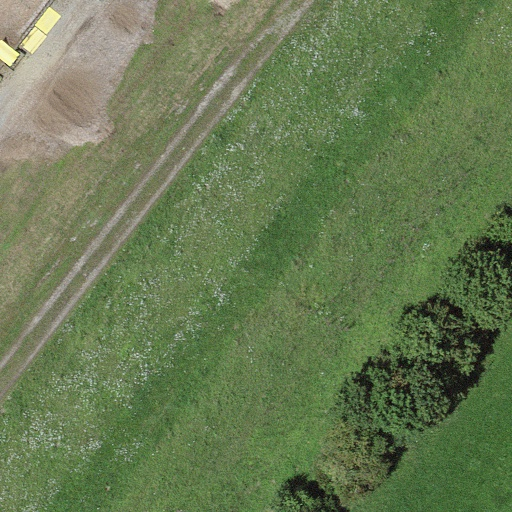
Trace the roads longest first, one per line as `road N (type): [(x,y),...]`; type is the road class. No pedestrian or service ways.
road 1 (track): [(475,0),(69,511)]
road 2 (track): [(315,0),(0,378)]
road 3 (track): [(92,0),(0,117)]
